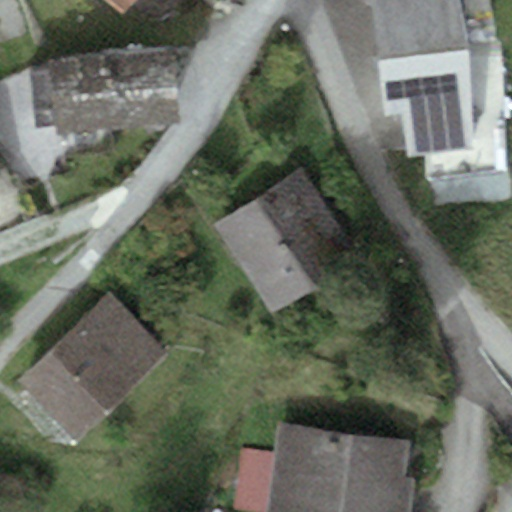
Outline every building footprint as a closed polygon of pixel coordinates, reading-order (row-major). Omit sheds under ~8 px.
[(459,0),(376,0),(385,114),(407,112),(410,159),(482,153),(473,45),(459,0)] [(170,48),(49,60),(50,68),(31,70),(37,126),(54,125),(55,135),(178,123),(170,48)] [(300,173),(216,225),(273,315),(357,263),(300,173)] [(117,285),(17,375),(82,448),(184,353),(117,285)] [(407,511),(413,441),(273,430),(272,451),(238,449),(233,509),(264,511),(407,511)]
